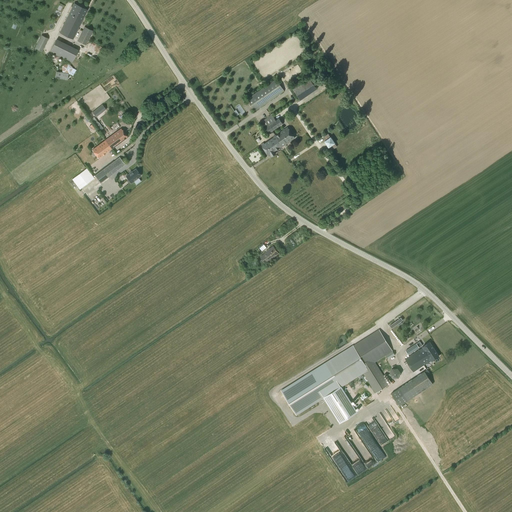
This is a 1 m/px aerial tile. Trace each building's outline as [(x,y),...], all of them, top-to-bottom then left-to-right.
[(73,39),(80,25),(87,10),(74,3),(59,32),(73,39)] [(77,41),(80,42),(86,45),(93,31),(84,27),(77,41)] [(35,48),(42,52),(48,38),(41,35),(35,48)] [(56,39),(50,52),(72,63),(78,50),(56,39)] [(55,78),(67,80),(68,74),(56,71),(55,78)] [(309,77),(292,89),(297,96),(299,99),(316,88),(309,77)] [(246,99),(254,111),(284,91),(276,79),(246,99)] [(103,105),(93,112),(96,117),(106,109),(103,105)] [(275,121),(271,115),(261,122),(269,133),(283,124),(279,118),(275,121)] [(295,138),(288,127),(275,136),(279,141),(276,143),(279,148),(295,138)] [(105,140),(111,149),(127,137),(121,128),(105,140)] [(322,138),(331,150),(337,146),(328,134),(322,138)] [(263,143),(261,145),(268,155),(269,154),(271,156),(275,154),(273,151),(275,150),(279,148),(276,143),(279,141),(275,136),(273,137),(264,144),(263,143)] [(111,149),(105,140),(92,150),(98,158),(111,149)] [(95,176),(100,183),(125,164),(119,157),(95,176)] [(87,168),(72,179),(80,189),(94,178),(87,168)] [(126,176),(131,183),(134,180),(135,181),(138,179),(137,178),(141,176),(135,169),(126,176)] [(259,247),(262,252),(267,248),(263,243),(259,247)] [(271,259),(279,253),(273,246),(266,252),(266,253),(261,257),(265,262),(271,258),(271,259)] [(401,318),(390,326),(392,329),(398,324),(399,326),(402,324),(401,322),(403,321),(401,318)] [(343,352),(325,363),(281,391),(283,393),(296,415),(323,398),(341,386),(363,373),(375,393),(389,385),(375,362),(386,355),(392,351),(379,329),(343,352)] [(422,348),(405,359),(413,372),(431,361),(439,356),(430,342),(422,347),(422,348)] [(408,355),(419,347),(417,343),(406,351),(408,355)] [(389,370),(392,379),(401,375),(398,367),(389,370)] [(424,371),(391,393),(399,406),(433,384),(424,371)] [(341,386),(323,398),(339,424),(358,412),(341,386)] [(381,456),(382,456),(369,430),(363,433),(361,434),(373,456),(379,453),(381,456)] [(327,447),(347,481),(363,472),(356,459),(359,457),(352,446),(347,449),(341,438),(336,441),(350,465),(345,468),(331,444),(327,447)]
